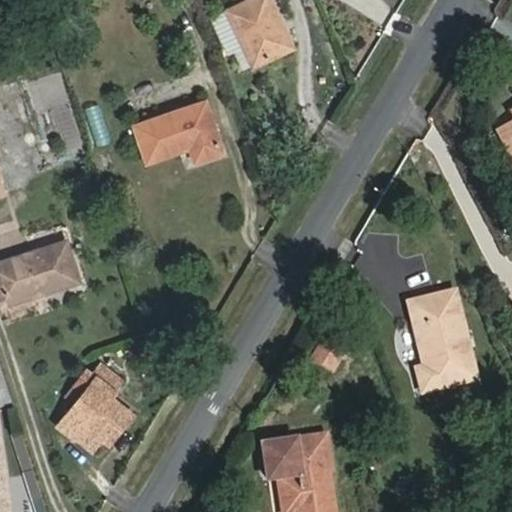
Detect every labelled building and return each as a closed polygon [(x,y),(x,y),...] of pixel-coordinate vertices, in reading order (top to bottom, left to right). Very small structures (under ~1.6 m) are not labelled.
[(229,19),(253,72),(293,53),(268,1),(229,19)] [(320,97),(340,95),(335,58),(316,60),(320,97)] [(188,153),(194,170),(222,161),(204,110),(134,134),(146,168),(188,153)] [(511,135),(506,123),(496,127),(510,159),(511,158),(511,135)] [(0,164),(0,201),(10,199),(0,164)] [(0,269),(0,282),(9,310),(81,288),(69,250),(0,269)] [(412,378),(418,406),(475,392),(454,303),(410,313),(424,375),(412,378)] [(348,345),(331,335),(315,361),(332,371),(348,345)] [(0,387),(9,385),(7,377),(0,353),(0,387)] [(81,436),(112,392),(88,374),(56,418),(81,436)] [(0,387),(0,413),(17,409),(9,385),(0,387)] [(112,392),(81,436),(103,451),(130,412),(124,408),(127,403),(112,392)] [(0,511),(10,511),(0,424),(0,423),(0,511)] [(335,511),(325,441),(263,450),(268,485),(278,483),(281,511),(335,511)]
